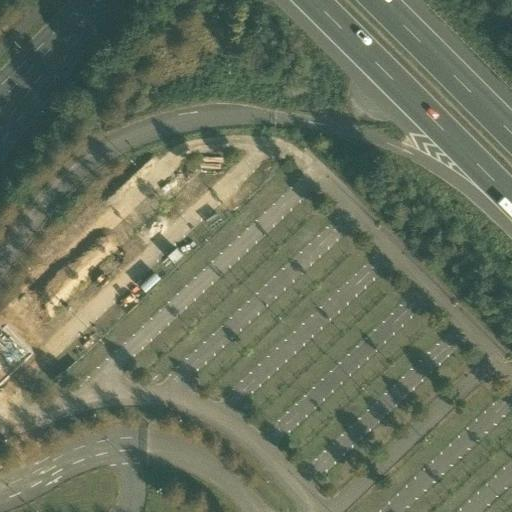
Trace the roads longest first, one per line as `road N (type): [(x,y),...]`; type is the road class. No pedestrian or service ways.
road 1 (motorway): [(306,0),(511,202)]
road 2 (motorway): [(511,133),(374,0)]
